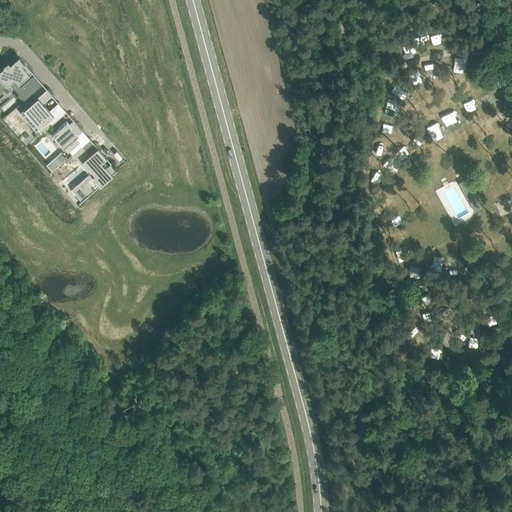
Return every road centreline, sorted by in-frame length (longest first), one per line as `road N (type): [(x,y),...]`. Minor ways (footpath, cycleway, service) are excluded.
road 1 (secondary): [(321,511),(306,417),(192,0)]
road 2 (residential): [(129,169),(23,50),(0,38)]
